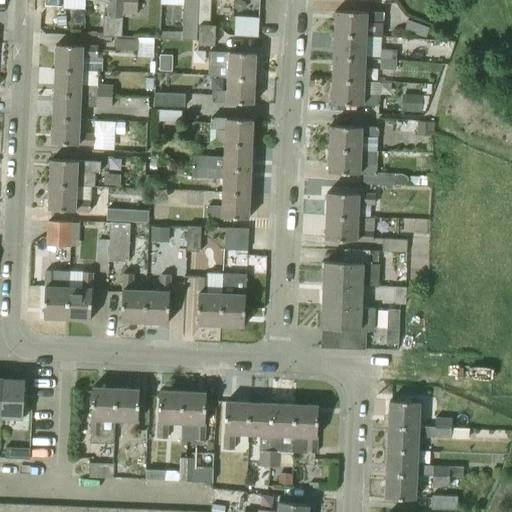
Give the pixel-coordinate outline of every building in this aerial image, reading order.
[(58,0),(58,9),(81,10),(81,0),(58,0)] [(105,0),(108,1),(107,16),(104,16),(103,37),(122,37),(123,14),(123,0),(105,0)] [(137,15),(137,0),(123,0),(123,14),(137,15)] [(197,40),(198,18),(198,0),(183,0),(183,32),(160,32),(160,39),(197,40)] [(211,18),(211,0),(198,0),(198,18),(211,18)] [(382,37),(383,13),(335,11),(334,34),(366,36),(365,36),(382,37)] [(43,15),(43,25),(52,25),(52,15),(43,15)] [(258,38),(259,19),(235,18),(234,36),(258,38)] [(429,28),(408,20),(403,30),(425,39),(429,28)] [(214,46),(216,26),(199,25),(198,45),(214,46)] [(365,59),(365,36),(366,36),(334,34),(333,57),(365,59)] [(153,57),(154,39),(139,38),(139,40),(116,39),(116,50),(138,51),(138,57),(153,57)] [(97,57),(98,47),(56,45),(55,70),(82,71),(82,56),(97,57)] [(397,60),(397,50),(381,49),(380,59),(397,60)] [(255,79),(256,54),(209,52),(208,76),(228,77),(228,78),(255,79)] [(172,55),(160,55),(159,71),(172,71),(172,55)] [(332,81),(364,82),(365,59),(333,57),(332,81)] [(396,71),(397,60),(380,59),(380,70),(396,71)] [(81,84),(82,71),(55,70),(54,94),(96,96),(112,97),(113,86),(81,84)] [(147,78),(146,89),(154,89),(155,78),(147,78)] [(254,104),(255,79),(228,78),(227,93),(212,92),(212,102),(254,104)] [(379,96),(363,95),(364,82),(332,81),(331,104),(380,106),(380,96),(379,96)] [(185,107),(185,94),(155,93),(154,106),(185,107)] [(80,105),(96,106),(96,96),(54,94),(53,119),(79,120),(80,105)] [(422,113),(423,96),(402,94),(401,111),(422,113)] [(112,107),(112,97),(96,96),(96,106),(112,107)] [(181,122),(182,111),(159,110),(159,122),(181,122)] [(252,145),(253,120),(211,118),(211,129),(225,129),(225,144),(252,145)] [(79,134),(79,120),(53,119),(52,144),(93,146),(94,135),(79,134)] [(390,133),(418,134),(422,134),(422,136),(429,136),(434,136),(434,130),(434,122),(426,122),(423,122),(418,121),(390,120),(390,133)] [(126,134),(127,122),(117,122),(116,134),(126,134)] [(376,152),(377,138),(377,128),(330,126),(329,150),(376,152)] [(224,158),(209,157),(209,168),(251,170),(252,145),(225,144),(224,158)] [(376,173),(376,152),(329,150),(328,173),(365,174),(365,184),(407,186),(408,178),(402,174),(376,173)] [(193,167),(209,168),(209,157),(194,157),(193,167)] [(100,173),(101,162),(51,160),(50,185),(77,186),(95,187),(95,173),(100,173)] [(209,177),(209,168),(193,167),(193,177),(209,177)] [(251,170),(209,168),(209,177),(223,178),(222,193),(250,194),(251,170)] [(160,175),(146,175),(146,190),(159,190),(160,175)] [(410,176),(410,185),(428,186),(428,177),(410,176)] [(76,200),(77,186),(50,185),(49,210),(91,212),(91,201),(76,200)] [(249,219),(250,194),(222,193),(222,207),(207,207),(207,217),(249,219)] [(374,205),(374,195),(327,193),(326,216),(358,218),(359,204),(374,205)] [(148,223),(149,211),(107,209),(107,221),(148,223)] [(357,231),(358,218),(326,216),(325,240),(372,242),(373,232),(357,231)] [(71,247),(72,223),(48,222),(47,246),(71,247)] [(82,248),(84,223),(72,223),(71,247),(82,248)] [(129,262),(130,223),(111,223),(110,240),(109,263),(109,261),(129,262)] [(200,252),(201,227),(188,226),(186,251),(200,252)] [(168,227),(151,227),(151,241),(168,242),(168,227)] [(247,251),(248,229),(226,228),(224,250),(247,251)] [(407,253),(407,240),(383,239),(382,252),(407,253)] [(109,263),(110,240),(97,240),(96,262),(109,263)] [(362,286),(363,264),(369,264),(370,251),(344,250),(344,263),(324,262),(323,284),(362,286)] [(69,288),(70,272),(46,271),(44,318),(67,319),(69,288)] [(91,320),(93,273),(83,272),(83,289),(69,288),(67,319),(91,320)] [(132,291),(133,275),(123,274),(121,322),(145,323),(146,291),(132,291)] [(222,294),(223,274),(208,274),(208,278),(199,277),(197,325),(221,326),(222,294)] [(244,327),(246,275),(223,274),(222,294),(221,326),(244,327)] [(168,324),(170,276),(160,276),(160,292),(146,291),(145,323),(168,324)] [(361,308),(362,286),(323,284),(323,306),(361,308)] [(395,304),(396,304),(406,304),(406,288),(396,288),(395,304)] [(374,309),(361,308),(323,306),(322,329),(321,348),(366,350),(366,331),(373,331),(374,309)] [(398,310),(386,310),(386,325),(398,326),(398,310)] [(23,419),(25,380),(2,379),(0,418),(23,419)] [(113,443),(114,420),(116,389),(93,388),(90,442),(113,443)] [(138,438),(139,390),(116,389),(114,420),(128,421),(127,437),(138,438)] [(167,439),(168,423),(181,423),(183,392),(159,391),(157,439),(167,439)] [(204,441),(206,393),(183,392),(181,423),(195,424),(194,440),(204,441)] [(388,425),(419,427),(420,403),(389,401),(388,425)] [(248,435),(249,403),(226,402),(224,449),(234,450),(234,434),(248,435)] [(269,467),(272,404),(249,403),(248,435),(261,435),(259,466),(269,467)] [(294,437),(295,405),(272,404),(269,467),(280,467),(281,436),(294,437)] [(316,454),(318,406),(295,405),(294,437),(295,437),(294,453),(316,454)] [(435,417),(435,428),(452,428),(452,418),(435,417)] [(451,438),(452,428),(435,428),(419,427),(388,425),(387,450),(418,451),(418,437),(451,438)] [(30,460),(30,449),(5,448),(5,458),(30,460)] [(433,476),(450,477),(450,476),(450,466),(417,465),(418,451),(387,450),(386,474),(416,475),(433,475),(433,476)] [(179,480),(193,481),(194,466),(194,457),(180,457),(179,480)] [(112,479),(113,465),(89,464),(89,478),(112,479)] [(450,476),(463,477),(463,467),(450,466),(450,476)] [(146,470),(146,471),(146,479),(165,480),(165,472),(165,471),(146,470)] [(415,500),(416,485),(416,475),(386,474),(385,498),(415,500)] [(449,485),(450,477),(433,476),(433,485),(449,485)] [(505,511),(507,509),(511,511),(511,479),(505,476),(486,511),(505,511)] [(457,511),(458,497),(432,495),(431,509),(457,511)] [(308,511),(309,505),(279,501),(277,511),(275,511),(258,510),(257,511),(246,511),(244,511),(308,511)]
